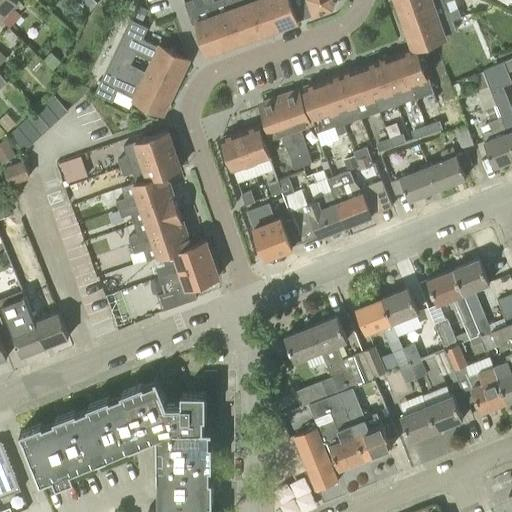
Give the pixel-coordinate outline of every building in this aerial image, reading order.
[(0,0),(0,16),(2,18),(18,0),(0,0)] [(78,0),(90,10),(98,1),(96,0),(78,0)] [(214,14),(210,15),(205,0),(188,0),(184,2),(192,23),(196,22),(200,32),(187,37),(194,57),(207,52),(207,53),(226,46),(214,14)] [(205,0),(210,15),(214,14),(226,46),(244,39),(232,7),(228,8),(225,0),(205,0)] [(245,0),(225,0),(228,8),(232,7),(244,39),(262,33),(250,1),(246,2),(245,0)] [(245,0),(246,2),(250,1),(262,33),(280,27),(270,0),(245,0)] [(270,0),(280,27),(298,20),(290,0),(270,0)] [(290,0),(298,20),(332,8),(335,0),(290,0)] [(397,0),(401,12),(431,1),(431,0),(397,0)] [(401,12),(408,30),(438,19),(437,15),(450,11),(447,1),(448,0),(431,0),(431,1),(401,12)] [(142,4),(137,15),(144,19),(149,8),(142,4)] [(408,30),(414,47),(415,47),(416,49),(446,38),(447,42),(460,38),(453,19),(461,16),(458,8),(450,11),(437,15),(438,19),(408,30)] [(119,43),(137,52),(154,60),(152,63),(181,77),(189,59),(161,45),(160,46),(143,38),(149,26),(131,18),(119,43)] [(119,43),(107,68),(139,83),(141,80),(172,95),(181,77),(152,63),(149,71),(131,63),(137,52),(119,43)] [(411,82),(416,97),(434,91),(428,77),(426,77),(416,49),(415,47),(414,47),(396,54),(407,84),(411,82)] [(396,54),(378,60),(389,90),(393,89),(398,104),(416,97),(411,82),(407,84),(396,54)] [(378,60),(360,66),(371,96),(375,95),(380,110),(398,104),(393,89),(389,90),(378,60)] [(501,117),(507,132),(509,131),(511,138),(511,106),(503,85),(511,81),(504,61),(492,65),(483,70),(491,88),(490,89),(496,103),(501,117)] [(360,66),(342,73),(353,103),(357,102),(361,115),(371,112),(371,113),(380,110),(375,95),(371,96),(360,66)] [(139,83),(107,68),(95,93),(113,101),(118,89),(136,97),(135,99),(163,113),(172,95),(141,80),(139,83)] [(342,73),(324,79),(335,109),(339,108),(344,123),(362,117),(361,115),(357,102),(353,103),(342,73)] [(335,109),(324,79),(306,86),(317,116),(319,115),(324,129),(334,125),(338,136),(341,146),(342,145),(343,149),(352,146),(347,133),(344,123),(339,108),(335,109)] [(286,95),(280,97),(304,164),(312,161),(308,149),(309,149),(300,124),(310,120),(299,90),(297,91),(296,89),(286,93),(286,95)] [(53,94),(44,102),(59,118),(68,110),(53,94)] [(304,164),(280,97),(274,99),(273,97),(263,101),(264,103),(261,104),(272,134),(282,130),(294,167),(304,164)] [(44,102),(36,110),(50,126),(59,118),(44,102)] [(492,120),(501,117),(496,103),(487,107),(492,120)] [(36,110),(27,118),(42,135),(50,126),(36,110)] [(27,118),(18,127),(33,143),(42,135),(27,118)] [(443,127),(440,119),(426,124),(429,132),(443,127)] [(260,123),(241,130),(253,164),(272,157),(260,123)] [(429,132),(426,124),(412,129),(415,138),(429,132)] [(474,143),(467,125),(456,129),(462,147),(474,143)] [(18,127),(9,135),(24,151),(33,143),(18,127)] [(118,158),(121,166),(175,148),(168,129),(123,144),(127,155),(118,158)] [(253,164),(241,130),(222,137),(234,170),(253,164)] [(511,138),(509,131),(507,132),(485,141),(495,165),(511,157),(511,138)] [(407,140),(404,132),(390,136),(393,145),(407,140)] [(389,137),(378,141),(381,149),(392,145),(389,137)] [(16,154),(6,138),(0,142),(0,158),(2,163),(16,154)] [(371,153),(368,145),(354,150),(357,158),(371,153)] [(133,171),(136,181),(136,182),(166,172),(181,167),(175,148),(121,166),(124,175),(133,171)] [(467,150),(429,165),(438,187),(467,176),(463,167),(472,163),(467,150)] [(374,163),(371,153),(357,158),(361,168),(374,163)] [(354,154),(343,158),(347,169),(358,165),(354,154)] [(85,167),(81,155),(66,160),(70,172),(85,167)] [(11,183),(12,182),(30,175),(24,160),(5,167),(11,183)] [(438,187),(429,165),(414,171),(410,160),(387,170),(391,180),(392,180),(397,193),(406,189),(410,199),(438,187)] [(337,202),(328,179),(327,179),(323,169),(314,172),(322,194),(315,197),(316,200),(291,210),(294,217),(303,241),(320,234),(321,234),(346,224),(337,202)] [(115,200),(118,208),(173,190),(166,172),(136,182),(136,181),(121,186),(125,197),(115,200)] [(339,174),(328,179),(337,202),(346,224),(372,214),(372,213),(392,206),(381,178),(359,187),(361,191),(349,196),(345,185),(344,182),(339,174)] [(273,194),(282,191),(278,180),(269,183),(273,194)] [(130,213),(134,223),(179,207),(173,190),(118,208),(121,216),(130,213)] [(255,200),(251,190),(242,193),(245,204),(255,200)] [(0,201),(0,217),(12,212),(6,199),(0,201)] [(303,241),(294,217),(284,221),(282,216),(274,219),(272,214),(274,213),(269,201),(248,210),(266,256),(293,246),(293,244),(302,241),(303,241)] [(128,236),(131,244),(185,225),(179,207),(134,223),(137,232),(128,236)] [(147,260),(153,257),(152,256),(162,253),(191,243),(185,225),(131,244),(134,252),(143,249),(147,260)] [(191,243),(162,253),(166,263),(156,267),(159,276),(213,257),(206,238),(191,243)] [(213,257),(159,276),(161,283),(171,280),(174,290),(165,293),(164,292),(157,294),(163,309),(198,297),(194,285),(219,276),(213,257)] [(481,257),(454,268),(482,334),(491,330),(492,329),(475,288),(490,281),(481,257)] [(482,334),(454,268),(428,278),(438,303),(453,296),(467,331),(455,336),(447,317),(434,322),(445,348),(463,341),(482,334)] [(27,270),(18,273),(26,295),(46,345),(69,336),(60,311),(46,317),(27,270)] [(393,320),(403,316),(419,310),(409,286),(382,297),(393,320)] [(511,292),(498,299),(508,323),(511,320),(511,292)] [(46,345),(26,295),(2,304),(22,355),(46,345)] [(409,363),(403,347),(395,327),(393,320),(382,297),(357,307),(366,331),(383,324),(400,366),(409,363)] [(338,315),(312,325),(332,375),(338,391),(374,376),(363,350),(342,358),(336,343),(347,338),(338,315)] [(494,364),(508,399),(511,397),(511,320),(508,323),(492,329),(497,343),(508,338),(511,348),(511,350),(505,353),(508,359),(494,364)] [(321,349),(331,375),(332,375),(312,325),(285,336),(295,360),(321,349)] [(497,343),(491,330),(482,334),(488,349),(497,345),(497,343)] [(482,410),(508,399),(494,364),(490,354),(467,364),(462,351),(466,350),(463,341),(445,348),(454,370),(462,390),(472,386),(482,410)] [(403,347),(409,363),(421,359),(415,342),(403,347)] [(374,345),(363,350),(374,376),(386,371),(374,345)] [(442,374),(454,370),(445,348),(434,353),(435,353),(442,374)] [(409,363),(416,378),(427,374),(421,359),(409,363)] [(404,383),(416,378),(409,363),(400,366),(398,367),(404,383)] [(331,375),(321,379),(294,390),(301,405),(310,402),(338,391),(332,375),(331,375)] [(20,431),(41,482),(54,477),(57,485),(75,478),(72,470),(73,469),(72,468),(71,468),(69,464),(94,454),(93,450),(104,445),(105,449),(128,440),(127,436),(138,432),(139,436),(161,427),(161,429),(169,429),(169,442),(165,442),(165,467),(169,466),(169,478),(165,478),(165,506),(160,506),(160,504),(159,504),(159,506),(150,506),(149,511),(210,511),(211,502),(213,502),(213,478),(210,478),(210,466),(213,466),(213,442),(210,442),(210,430),(213,430),(213,427),(200,427),(200,416),(207,416),(206,391),(182,391),(182,403),(168,403),(157,376),(155,378),(156,380),(145,384),(144,382),(121,391),(122,394),(111,398),(110,395),(88,404),(89,407),(78,411),(77,409),(54,418),(55,420),(44,425),(43,422),(20,431)] [(374,376),(338,391),(367,456),(393,446),(383,422),(370,428),(358,400),(356,402),(350,388),(363,383),(372,403),(383,398),(374,378),(374,376)] [(423,394),(427,404),(428,404),(437,428),(464,417),(454,393),(451,395),(446,385),(423,394)] [(310,402),(316,417),(318,424),(295,435),(317,488),(339,479),(334,469),(367,456),(338,391),(310,402)] [(428,404),(427,404),(401,415),(411,439),(437,428),(428,404)] [(0,497),(21,489),(2,439),(0,439),(0,497)]
